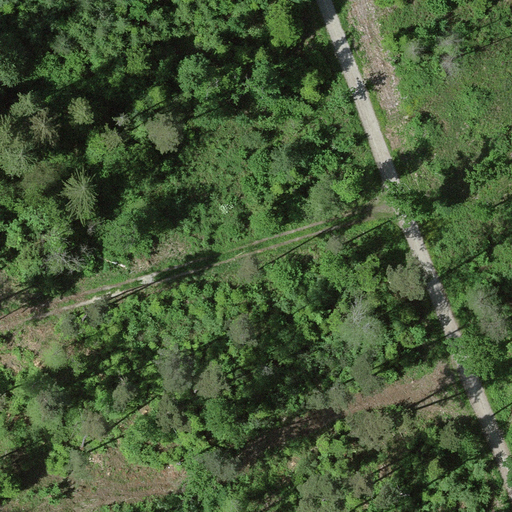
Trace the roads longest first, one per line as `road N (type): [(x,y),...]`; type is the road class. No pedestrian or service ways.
road 1 (track): [(320,0),(503,455)]
road 2 (track): [(0,325),(352,223),(401,201)]
